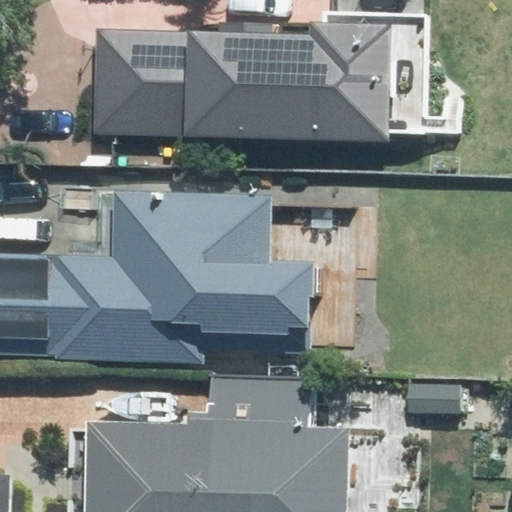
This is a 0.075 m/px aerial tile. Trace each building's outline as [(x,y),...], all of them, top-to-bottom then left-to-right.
[(392,146),(397,27),(102,17),(97,136),(392,146)] [(281,199),(125,194),(123,262),(0,257),(0,354),(209,362),(209,348),(320,352),(323,270),(278,268),(281,199)] [(217,428),(96,424),(92,511),(356,511),(359,433),(321,432),(323,382),(218,379),(217,428)] [(468,384),(414,382),(413,413),(467,415),(468,384)] [(0,511),(15,511),(17,475),(0,474),(0,511)]
